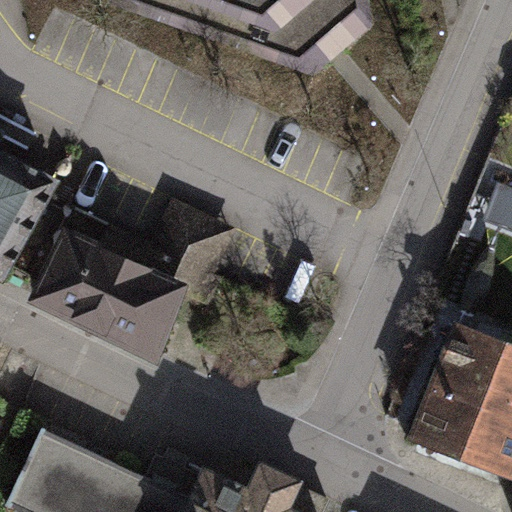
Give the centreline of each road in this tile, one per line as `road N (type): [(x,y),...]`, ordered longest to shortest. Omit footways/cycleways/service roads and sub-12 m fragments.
road 1 (residential): [(320,466),(511,11)]
road 2 (residential): [(0,311),(320,466)]
